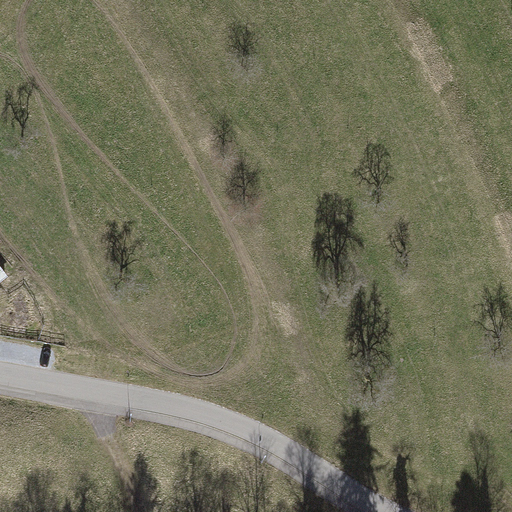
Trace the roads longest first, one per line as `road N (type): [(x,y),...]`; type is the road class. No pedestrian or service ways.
road 1 (residential): [(382,511),(218,419),(0,375)]
road 2 (track): [(86,389),(139,511)]
